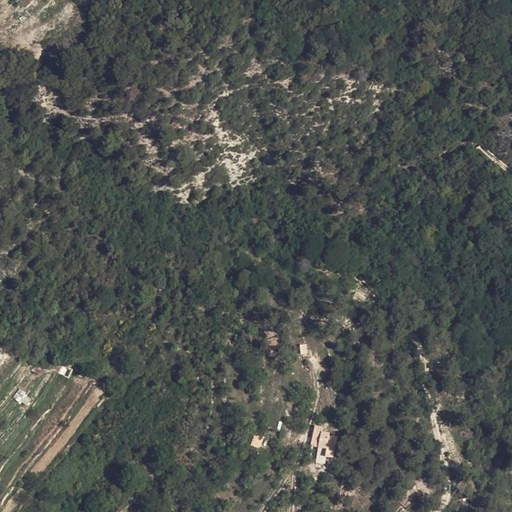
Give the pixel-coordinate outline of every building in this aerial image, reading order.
[(22,0),(14,0),(9,6),(17,16),(27,6),(22,0)] [(299,345),(301,355),(308,353),(306,343),(299,345)] [(13,400),(28,405),(31,395),(16,390),(13,400)] [(327,456),(333,457),(339,431),(314,426),(310,446),(318,447),(315,462),(325,464),(327,456)] [(257,443),(249,440),(244,452),(252,455),(257,443)]
